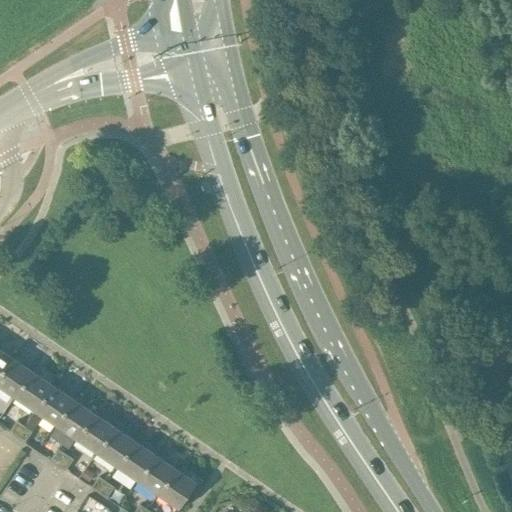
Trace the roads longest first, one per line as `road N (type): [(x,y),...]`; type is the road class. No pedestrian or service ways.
road 1 (secondary): [(430,511),(336,359),(262,191),(222,46)]
road 2 (secondary): [(189,66),(253,264),(293,348),(396,511)]
road 3 (unclassified): [(182,41),(127,46),(82,62),(0,112)]
road 4 (unclassified): [(0,120),(67,90),(189,66)]
